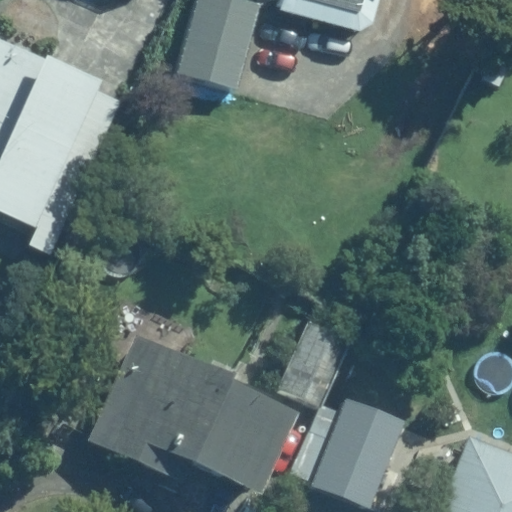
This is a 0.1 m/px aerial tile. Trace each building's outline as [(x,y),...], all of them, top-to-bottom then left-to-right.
[(226,93),(249,10),(212,0),(197,0),(176,80),(226,93)] [(373,0),(277,0),(275,11),(363,36),(373,0)] [(125,109),(0,44),(0,222),(30,238),(20,257),(43,269),(125,109)] [(343,338),(306,323),(276,395),(313,410),(343,338)] [(277,418),(135,342),(80,444),(168,491),(183,464),(237,493),(277,418)] [(369,511),(403,443),(340,412),(306,484),(363,511),(369,511)] [(434,511),(511,511),(511,458),(461,440),(434,511)]
